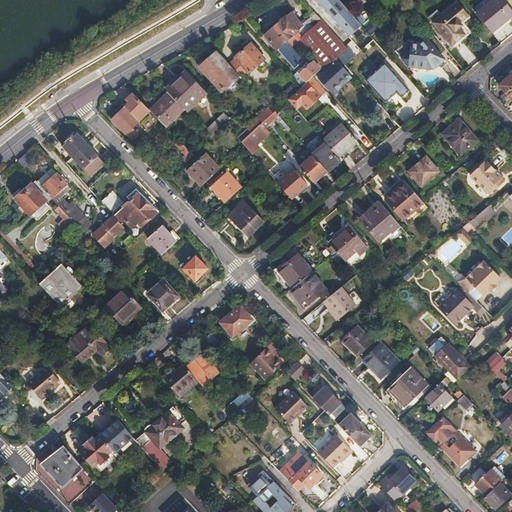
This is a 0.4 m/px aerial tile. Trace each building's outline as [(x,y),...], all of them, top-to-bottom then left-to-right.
[(350,12),(340,0),(317,0),(349,37),(362,26),(350,12)] [(511,9),(504,0),(493,0),(476,14),(492,33),(511,16),(511,9)] [(432,22),(451,45),(464,34),(459,27),(456,24),(459,22),(468,15),(457,2),(432,22)] [(316,31),(306,20),(302,23),(292,11),(265,35),(276,48),(294,69),(304,61),(292,47),(298,41),(300,44),(316,31)] [(355,58),(312,12),(310,14),(310,17),(306,20),(316,31),(300,44),(313,57),(323,68),(325,70),(338,58),(346,67),(355,58)] [(409,51),(401,58),(407,66),(433,69),(444,59),(440,55),(446,49),(436,37),(429,42),(425,37),(419,43),(410,42),(409,51)] [(252,43),(235,58),(228,64),(236,72),(237,74),(239,75),(245,69),(249,73),(265,59),(252,43)] [(228,64),(216,50),(198,66),(220,90),(237,74),(236,72),(228,64)] [(300,74),(307,82),(313,77),(321,70),(314,62),(300,74)] [(338,62),(319,79),(334,96),(353,78),(338,62)] [(385,62),(365,79),(385,102),(397,92),(401,97),(409,90),(385,62)] [(169,92),(185,109),(187,112),(205,94),(199,87),(185,71),(166,89),(169,92)] [(511,73),(499,85),(507,94),(511,90),(511,73)] [(307,82),(288,99),(296,109),(302,104),(306,109),(326,92),(322,87),(316,93),(307,82)] [(150,110),(166,127),(185,109),(169,92),(150,110)] [(126,101),(128,103),(136,96),(133,93),(126,101)] [(128,103),(112,119),(118,125),(132,140),(139,134),(133,127),(150,110),(142,102),(136,96),(128,103)] [(110,117),(112,119),(128,103),(126,101),(110,117)] [(402,106),(395,112),(403,121),(410,115),(402,106)] [(251,133),(262,123),(266,127),(279,115),(275,111),(273,113),(267,107),(246,127),(247,129),(251,133)] [(225,114),(205,131),(211,138),(230,119),(225,114)] [(459,119),(442,134),(460,155),(478,141),(459,119)] [(251,133),(242,142),(244,145),(252,154),(260,146),(258,144),(266,137),(261,131),(266,127),(262,123),(251,133)] [(324,141),(327,144),(338,157),(357,141),(343,124),(324,141)] [(266,127),(261,131),(266,137),(271,133),(266,127)] [(251,133),(247,129),(238,137),(242,142),(251,133)] [(66,149),(73,157),(87,144),(77,133),(62,145),(66,149)] [(191,153),(179,140),(175,144),(185,154),(185,156),(182,158),(186,162),(193,155),(191,153)] [(87,144),(73,157),(91,177),(105,163),(87,144)] [(327,144),(314,156),(326,171),(340,159),(338,157),(327,144)] [(194,177),(201,186),(220,168),(205,153),(190,168),(196,174),(196,175),(194,177)] [(306,174),(313,182),(326,171),(314,156),(300,168),(306,174)] [(426,157),(409,172),(422,187),(431,179),(439,172),(426,157)] [(299,167),(291,158),(289,159),(290,161),(297,169),(299,167)] [(503,186),(502,185),(498,182),(502,177),(486,161),(470,176),(487,192),(489,192),(491,195),(492,195),(497,189),(498,190),(499,190),(502,187),(503,186)] [(37,181),(43,188),(56,202),(59,206),(76,224),(86,235),(93,228),(85,217),(84,217),(71,202),(69,204),(62,197),(71,189),(51,168),(37,181)] [(187,170),(194,177),(196,175),(196,174),(190,168),(187,170)] [(272,177),(278,183),(286,175),(281,169),(272,177)] [(278,183),(291,199),(300,191),(305,187),(307,185),(295,171),(293,169),(286,175),(278,183)] [(211,187),(225,202),(241,188),(227,172),(225,174),(224,174),(222,171),(218,176),(220,178),(211,187)] [(37,181),(36,180),(27,188),(23,191),(20,188),(12,195),(23,207),(31,216),(32,214),(38,220),(51,208),(45,202),(47,201),(39,192),(43,188),(37,181)] [(421,201),(405,182),(385,199),(404,220),(423,203),(421,201)] [(130,201),(115,215),(114,216),(121,224),(125,221),(131,228),(139,222),(142,226),(158,212),(135,189),(127,197),(130,201)] [(113,191),(103,203),(112,214),(113,213),(123,203),(113,191)] [(244,202),(225,219),(244,239),(263,221),(244,202)] [(391,216),(379,202),(359,219),(378,241),(390,232),(392,232),(400,226),(391,216)] [(489,205),(473,218),(480,226),(495,213),(489,205)] [(76,224),(59,206),(55,210),(64,219),(59,224),(67,232),(76,224)] [(121,224),(114,216),(111,219),(95,235),(105,247),(113,240),(113,238),(124,227),(121,224)] [(473,218),(472,219),(469,221),(476,229),(480,226),(473,218)] [(148,239),(162,254),(181,238),(173,230),(170,233),(163,226),(148,239)] [(348,227),(329,243),(337,251),(344,260),(363,244),(348,227)] [(473,239),(461,228),(454,233),(467,245),(473,239)] [(123,242),(127,246),(134,239),(130,235),(123,242)] [(292,288),(312,272),(313,272),(298,254),(288,262),(278,271),(292,288)] [(196,256),(184,269),(196,281),(207,269),(196,256)] [(465,278),(459,284),(469,294),(476,288),(483,296),(484,296),(491,290),(493,292),(497,288),(497,287),(496,285),(502,279),(486,263),(485,263),(467,279),(465,278)] [(61,264),(40,283),(61,307),(71,297),(79,290),(83,287),(72,275),(74,273),(69,267),(67,269),(61,264)] [(292,288),(289,291),(304,308),(326,290),(312,272),(292,288)] [(9,289),(0,280),(0,289),(4,294),(9,289)] [(164,280),(149,294),(163,310),(179,297),(164,280)] [(341,286),(323,301),(339,319),(356,305),(341,286)] [(79,290),(71,297),(72,298),(76,303),(85,313),(93,306),(79,290)] [(124,290),(107,306),(123,324),(141,308),(134,300),(124,290)] [(481,315),(485,310),(478,303),(469,294),(464,299),(456,291),(440,307),(455,323),(472,307),(479,315),(481,315)] [(76,303),(72,298),(57,313),(61,317),(76,303)] [(241,306),(221,322),(233,336),(252,320),(241,306)] [(319,307),(309,313),(312,318),(322,312),(319,307)] [(61,317),(57,313),(46,323),(50,327),(61,317)] [(350,349),(358,356),(372,342),(357,326),(342,340),(350,349)] [(68,346),(74,353),(84,364),(99,351),(104,357),(113,350),(108,344),(109,343),(99,332),(93,336),(87,329),(77,339),(76,339),(68,346)] [(210,333),(203,338),(208,344),(214,351),(221,345),(210,333)] [(429,349),(436,356),(447,345),(441,338),(429,349)] [(282,353),(273,342),(269,346),(275,353),(276,352),(277,352),(280,355),(282,353)] [(381,343),(363,360),(379,378),(381,378),(399,361),(381,343)] [(466,368),(468,366),(458,355),(448,344),(436,356),(456,377),(466,368)] [(275,353),(269,346),(250,365),(265,381),(285,361),(280,355),(277,352),(276,352),(275,353)] [(487,363),(488,365),(491,368),(502,358),(497,352),(487,363)] [(187,367),(194,376),(202,386),(215,375),(215,374),(200,356),(187,367)] [(502,358),(491,368),(500,378),(504,381),(507,378),(499,370),(506,362),(502,358)] [(24,379),(36,394),(46,385),(48,388),(53,383),(51,381),(56,377),(43,362),(24,379)] [(187,367),(183,363),(164,379),(175,392),(194,376),(187,367)] [(305,371),(296,363),(286,371),(295,381),(305,371)] [(411,367),(385,391),(402,410),(421,393),(428,385),(411,367)] [(8,381),(0,373),(0,388),(5,394),(13,386),(8,381)] [(451,381),(446,376),(440,382),(444,385),(446,385),(451,381)] [(438,384),(425,397),(438,410),(440,408),(444,405),(446,407),(453,400),(453,399),(438,384)] [(46,385),(36,394),(38,396),(48,388),(46,385)] [(326,388),(314,399),(330,415),(341,404),(326,388)] [(455,393),(459,398),(464,394),(459,389),(455,393)] [(229,418),(230,420),(241,410),(254,399),(248,391),(223,411),(229,418)] [(293,392),(275,409),(289,423),(307,407),(293,392)] [(459,398),(457,401),(466,410),(473,403),(464,394),(459,398)] [(344,407),(341,404),(330,415),(333,419),(345,408),(344,407)] [(28,406),(21,412),(30,423),(37,417),(33,412),(28,406)] [(149,428),(135,440),(161,470),(172,462),(161,448),(183,428),(177,420),(181,417),(173,409),(149,428)] [(339,425),(360,447),(371,436),(371,435),(351,415),(350,414),(339,425)] [(511,415),(502,425),(511,435),(511,415)] [(101,434),(114,450),(116,452),(132,437),(118,419),(101,434)] [(443,419),(428,433),(462,466),(476,452),(443,419)] [(101,434),(100,434),(95,439),(93,436),(83,445),(85,447),(80,452),(93,468),(99,463),(101,465),(110,457),(108,454),(114,450),(101,434)] [(337,434),(319,451),(333,466),(344,456),(346,457),(353,450),(339,436),(337,434)] [(45,464),(65,448),(63,445),(52,454),(40,463),(62,487),(83,469),(80,466),(62,483),(45,464)] [(285,447),(279,451),(286,460),(292,456),(285,447)] [(80,466),(65,448),(45,464),(62,483),(80,466)] [(278,470),(290,482),(297,490),(304,484),(305,484),(309,487),(310,487),(322,475),(322,474),(310,462),(299,451),(278,470)] [(386,476),(378,484),(395,501),(416,482),(409,473),(403,468),(390,479),(386,476)] [(287,511),(288,511),(297,504),(287,493),(284,495),(274,483),(276,481),(266,469),(250,484),(260,495),(255,499),(266,511),(287,511)] [(486,496),(500,482),(502,480),(491,469),(475,484),(486,496)] [(161,470),(142,484),(146,488),(165,474),(161,470)] [(486,496),(484,497),(495,508),(510,494),(500,482),(486,496)] [(108,496),(104,492),(89,505),(95,511),(114,511),(118,508),(108,496)] [(406,511),(415,511),(422,506),(416,500),(405,511),(406,511)] [(387,503),(378,511),(400,511),(401,511),(395,506),(393,508),(387,503)]
